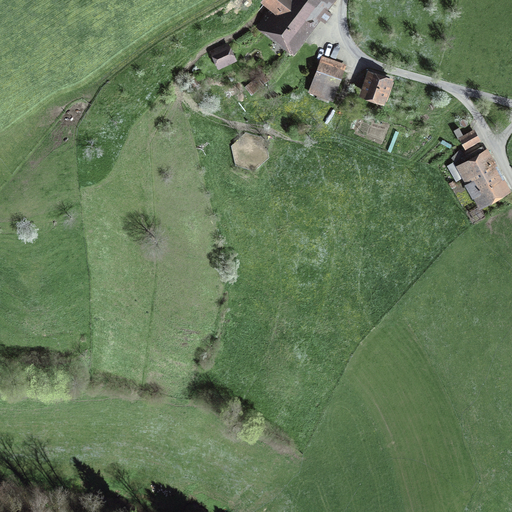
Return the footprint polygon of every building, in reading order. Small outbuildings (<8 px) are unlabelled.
[(276,17),(265,32),(293,53),(332,0),(262,0),(259,5),(276,17)] [(218,72),(238,63),(230,46),(210,55),(218,72)] [(333,106),(347,68),(322,59),(309,97),(333,106)] [(383,105),(391,79),(369,71),(360,97),(383,105)] [(194,73),(186,80),(190,86),(198,80),(194,73)] [(459,138),(464,148),(479,140),(474,130),(459,138)] [(483,146),(453,162),(477,207),(507,191),(483,146)]
